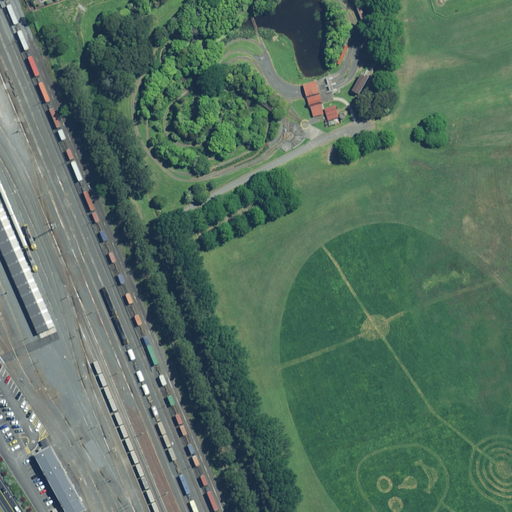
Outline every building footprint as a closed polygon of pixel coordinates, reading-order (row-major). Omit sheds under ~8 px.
[(355,2),(363,20),(367,18),(360,0),(355,2)] [(340,65),(348,46),(347,45),(344,44),(336,64),(340,65)] [(366,76),(362,74),(353,90),(360,94),(370,76),(367,75),(366,76)] [(324,104),(317,81),(304,85),(310,107),(311,107),(314,117),(325,114),(322,104),(324,104)] [(336,106),(325,109),(326,113),(327,115),(327,117),(328,118),(329,121),(339,118),(338,112),(336,106)] [(0,204),(0,244),(40,334),(48,331),(57,327),(4,202),(0,204)] [(91,511),(56,449),(40,458),(70,511),(91,511)]
